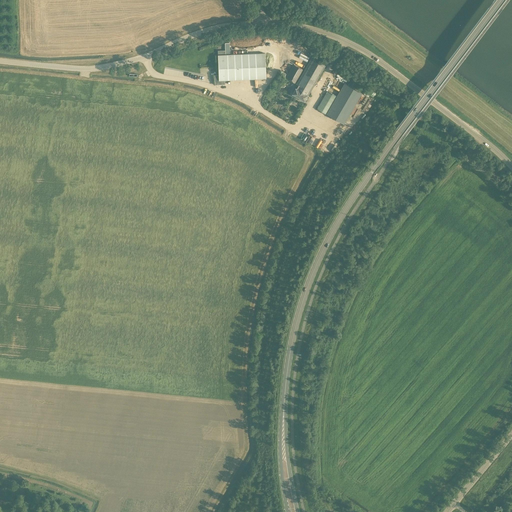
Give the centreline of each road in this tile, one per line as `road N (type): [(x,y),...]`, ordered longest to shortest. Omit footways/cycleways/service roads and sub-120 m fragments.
road 1 (secondary): [(292,506),(283,443),(286,376),(313,269),(358,189),(499,0)]
road 2 (tertiary): [(258,21),(353,45),(511,169)]
road 3 (tertiary): [(0,62),(99,68),(258,21)]
road 4 (unknown): [(146,56),(163,74),(230,91),(288,125),(299,126),(311,109)]
